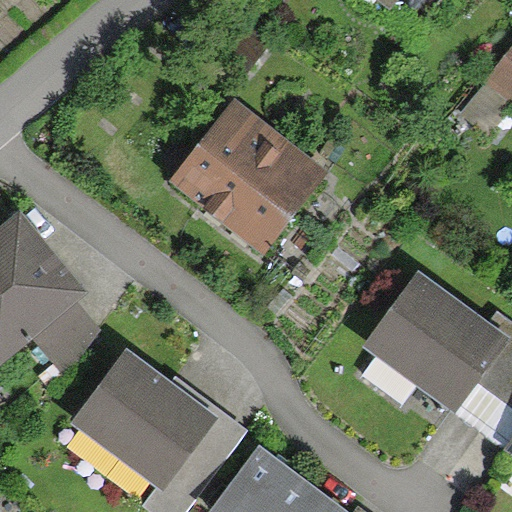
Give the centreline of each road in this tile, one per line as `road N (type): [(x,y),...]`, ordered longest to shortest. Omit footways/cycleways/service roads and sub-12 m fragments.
road 1 (residential): [(0,146),(253,337),(298,422),(433,511)]
road 2 (residential): [(0,107),(122,0)]
